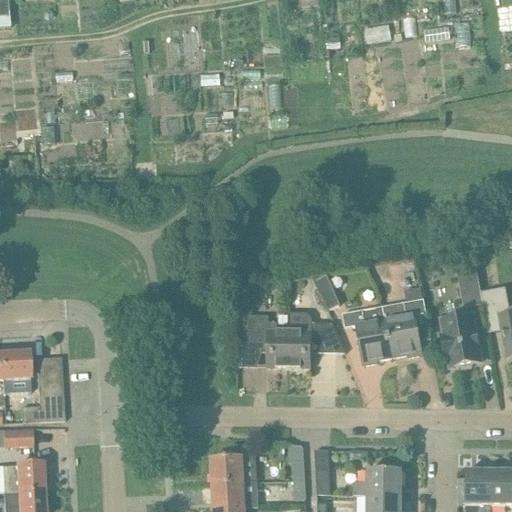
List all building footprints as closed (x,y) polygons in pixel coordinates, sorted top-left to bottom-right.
[(0,0),(0,29),(11,29),(9,0),(0,0)] [(483,306),(476,267),(457,270),(465,309),(483,306)] [(235,287),(235,308),(250,308),(250,288),(235,287)] [(511,315),(510,316),(506,290),(481,295),(488,335),(501,333),(503,342),(504,342),(508,361),(511,360),(511,315)] [(414,304),(383,310),(392,361),(408,358),(408,360),(422,358),(418,338),(414,318),(426,316),(422,292),(411,294),(414,304)] [(323,300),(329,312),(340,307),(335,295),(323,300)] [(392,361),(383,310),(342,317),(345,331),(357,329),(360,349),(364,368),(377,366),(376,364),(392,361)] [(289,314),(289,333),(289,372),(311,372),(311,347),(317,348),(317,356),(345,356),(333,326),(313,326),(313,320),(307,315),(289,314)] [(289,372),(289,333),(277,333),(277,325),(268,325),(268,319),(248,318),(248,347),(267,347),(266,371),(289,372)] [(441,338),(445,363),(449,362),(451,371),(459,369),(461,372),(471,370),(472,367),(480,365),(478,351),(479,351),(476,333),(475,333),(472,318),(442,323),(445,338),(441,338)] [(16,396),(31,395),(29,355),(1,356),(3,383),(15,382),(16,396)] [(38,374),(62,373),(61,360),(37,361),(38,374)] [(39,386),(62,385),(62,373),(38,374),(39,386)] [(62,385),(39,386),(39,398),(63,397),(62,385)] [(40,410),(64,409),(63,397),(39,398),(40,410)] [(40,410),(21,411),(22,426),(65,424),(64,409),(40,410)] [(33,449),(33,434),(3,435),(4,450),(33,449)] [(212,487),(257,485),(256,459),(250,459),(249,447),(231,448),(232,460),(211,461),(212,487)] [(292,466),(293,483),(306,482),(304,449),(288,447),(288,466),(292,466)] [(328,453),(316,453),(318,496),(330,496),(328,453)] [(2,469),(3,496),(44,493),(43,467),(2,469)] [(402,473),(367,473),(367,486),(353,485),(353,497),(401,497),(402,473)] [(491,511),(491,508),(491,474),(466,474),(465,488),(464,488),(464,489),(458,489),(458,508),(479,508),(478,511),(491,511)] [(511,508),(511,474),(491,474),(491,508),(511,508)] [(307,502),(306,482),(293,483),(294,502),(307,502)] [(213,511),(228,511),(258,510),(257,485),(212,487),(213,511)] [(45,511),(44,493),(3,496),(4,511),(45,511)] [(401,511),(401,497),(353,497),(353,498),(367,499),(367,511),(401,511)]
